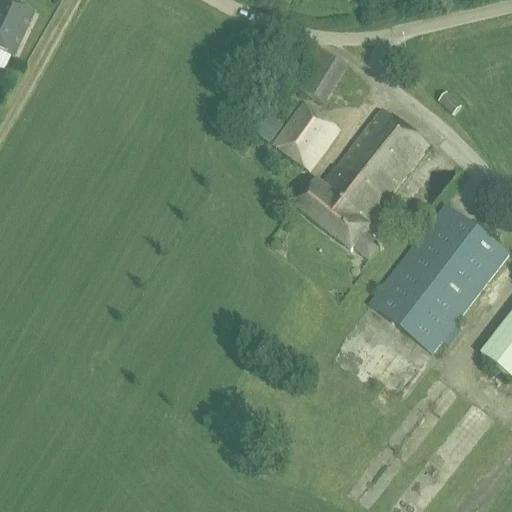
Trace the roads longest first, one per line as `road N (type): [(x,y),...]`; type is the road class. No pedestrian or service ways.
road 1 (unclassified): [(511,206),(431,118),(377,78)]
road 2 (track): [(75,0),(0,130)]
road 3 (unclassified): [(387,35),(511,4)]
